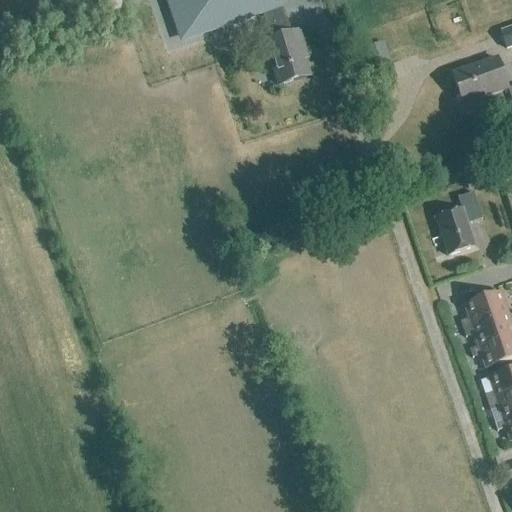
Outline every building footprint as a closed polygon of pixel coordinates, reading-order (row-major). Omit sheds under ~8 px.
[(170,0),(184,40),(262,14),(271,42),(265,44),(280,88),(309,78),(303,60),(302,61),(299,53),(305,51),(299,33),(292,36),(279,0),(170,0)] [(511,29),(500,34),(506,51),(511,48),(511,29)] [(463,107),(508,91),(497,61),(452,77),(463,107)] [(467,227),(482,221),(473,195),(457,200),(461,212),(435,220),(448,258),(474,249),(467,227)] [(507,317),(500,296),(465,308),(470,321),(460,324),(463,332),(507,317)] [(511,338),(511,332),(507,317),(463,332),(465,340),(475,337),(479,349),(511,338)] [(511,361),(511,338),(479,349),(470,352),(472,360),(482,357),(486,370),(511,361)] [(511,396),(511,373),(490,381),(494,394),(485,397),(487,405),(511,396)] [(511,419),(511,396),(487,405),(490,413),(500,410),(504,422),(504,423),(511,419)] [(511,443),(511,419),(504,423),(504,422),(494,425),(497,434),(507,430),(511,444),(511,443)]
